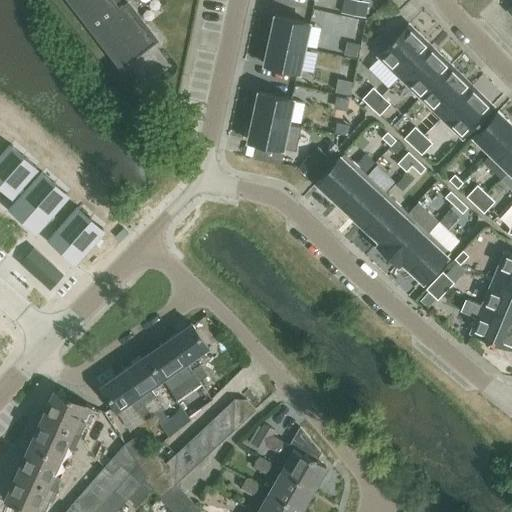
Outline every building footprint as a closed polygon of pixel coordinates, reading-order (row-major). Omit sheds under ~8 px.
[(128,4),(129,3),(128,2),(127,3),(124,0),(71,0),(88,21),(87,22),(93,31),(95,30),(121,65),(120,66),(121,67),(157,39),(156,38),(155,39),(128,4)] [(270,39),(305,47),(310,23),(275,15),(270,39)] [(431,45),(409,25),(378,57),(400,77),(431,45)] [(264,64),(300,71),(305,47),(270,39),(264,64)] [(451,65),(431,45),(400,77),(420,97),(451,65)] [(472,85),(451,65),(420,97),(441,117),(472,85)] [(338,92),(356,93),(357,83),(339,82),(338,92)] [(493,106),(472,85),(441,117),(450,126),(462,138),(493,106)] [(370,107),(382,95),(373,87),(361,99),(370,107)] [(253,116),(288,124),(293,99),(258,92),(253,116)] [(370,107),(379,116),(391,104),(382,95),(370,107)] [(511,124),(498,111),(473,137),(491,154),(511,132),(511,124)] [(248,140),(283,148),(288,124),(253,116),(253,119),(250,118),(247,130),(250,130),(248,140)] [(424,134),(415,126),(404,138),(413,146),(424,134)] [(450,126),(444,132),(456,144),(462,138),(450,126)] [(387,132),(381,138),(390,146),(396,140),(387,132)] [(511,132),(491,154),(509,171),(511,167),(511,132)] [(413,146),(421,155),(433,143),(424,134),(413,146)] [(11,144),(0,156),(0,186),(11,196),(36,167),(35,166),(33,169),(22,159),(24,156),(22,155),(20,157),(9,148),(12,145),(11,144)] [(412,166),(417,160),(408,152),(397,163),(406,172),(412,166)] [(336,204),(363,175),(340,155),(314,183),(336,204)] [(412,166),(420,174),(426,168),(417,160),(412,166)] [(42,172),(10,208),(36,230),(67,194),(66,193),(64,196),(53,186),(56,184),(54,182),(51,185),(41,175),(43,173),(42,172)] [(454,174),(448,180),(458,189),(463,183),(454,174)] [(336,204),(357,224),(384,195),(363,175),(336,204)] [(475,205),(486,193),(477,185),(466,197),(475,205)] [(453,205),(459,199),(450,191),(445,197),(453,205)] [(475,205),(484,213),(495,201),(486,193),(475,205)] [(357,224),(377,242),(374,245),(376,247),(405,215),(384,195),(357,224)] [(453,205),(462,213),(468,207),(459,199),(453,205)] [(78,207),(49,239),(75,261),(103,229),(102,228),(100,231),(89,221),(91,218),(90,217),(87,220),(76,210),(79,207),(78,207)] [(376,247),(397,267),(427,235),(405,215),(376,247)] [(427,235),(397,267),(399,268),(402,265),(423,285),(450,256),(427,235)] [(33,248),(20,262),(51,289),(63,275),(33,248)] [(463,250),(454,259),(460,265),(469,256),(463,250)] [(511,253),(505,251),(494,278),(511,286),(511,253)] [(434,280),(446,292),(454,283),(443,272),(434,280)] [(511,286),(494,278),(483,305),(511,317),(511,286)] [(434,280),(425,289),(429,292),(436,300),(437,301),(446,292),(434,280)] [(429,292),(420,301),(427,308),(436,300),(429,292)] [(511,349),(511,317),(483,305),(471,332),(511,349)] [(169,338),(198,381),(207,374),(195,356),(208,347),(192,322),(169,338)] [(147,353),(156,366),(153,368),(161,380),(163,378),(177,399),(200,383),(198,381),(169,338),(147,353)] [(147,353),(122,371),(152,413),(160,408),(147,389),(161,380),(153,368),(156,366),(147,353)] [(143,419),(152,413),(122,371),(100,386),(117,410),(131,400),(143,419)] [(40,417),(79,436),(92,407),(52,389),(40,417)] [(221,441),(232,430),(234,399),(223,410),(221,441)] [(246,400),(234,399),(232,430),(255,409),(246,400)] [(209,452),(221,441),(223,410),(211,421),(209,452)] [(79,436),(40,417),(27,445),(67,463),(79,436)] [(197,463),(209,452),(211,421),(199,432),(197,463)] [(275,431),(264,424),(262,428),(260,426),(250,443),(264,451),(267,446),(279,453),(284,443),(272,436),(275,431)] [(199,432),(188,443),(186,474),(197,463),(199,432)] [(176,484),(186,474),(188,443),(166,463),(164,463),(151,450),(146,455),(136,439),(134,438),(127,442),(65,511),(115,511),(128,498),(137,506),(153,488),(163,496),(176,484)] [(55,490),(67,463),(27,445),(15,472),(55,490)] [(282,471),(313,489),(326,467),(295,449),(282,471)] [(271,464),(259,457),(253,467),(266,474),(271,464)] [(270,492),(301,510),(313,489),(282,471),(270,492)] [(29,511),(44,511),(55,490),(15,472),(2,500),(29,511)] [(259,485),(246,478),(240,489),(253,496),(259,485)] [(184,492),(176,484),(163,496),(160,498),(168,507),(184,492)] [(184,492),(168,507),(172,511),(180,511),(192,501),(184,492)] [(270,492),(258,511),(299,511),(301,510),(270,492)]
